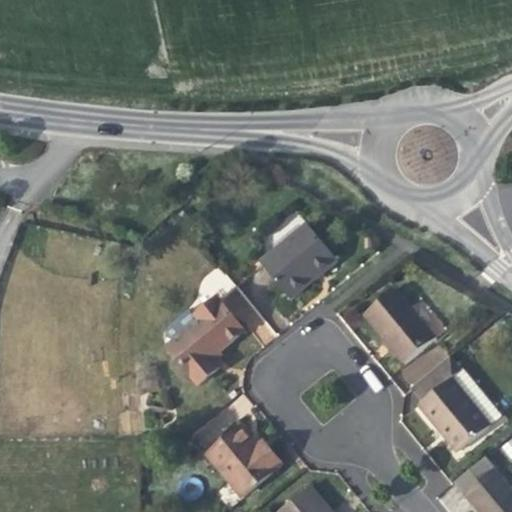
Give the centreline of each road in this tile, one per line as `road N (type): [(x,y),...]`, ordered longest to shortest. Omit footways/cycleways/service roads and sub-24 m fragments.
road 1 (residential): [(376,459),(367,388),(320,337),(297,340),(267,363),(264,387),(295,432),(314,445),(353,452)]
road 2 (residential): [(391,113),(192,124)]
road 3 (residential): [(192,124),(0,106)]
road 4 (residential): [(192,124),(319,147),(375,167)]
